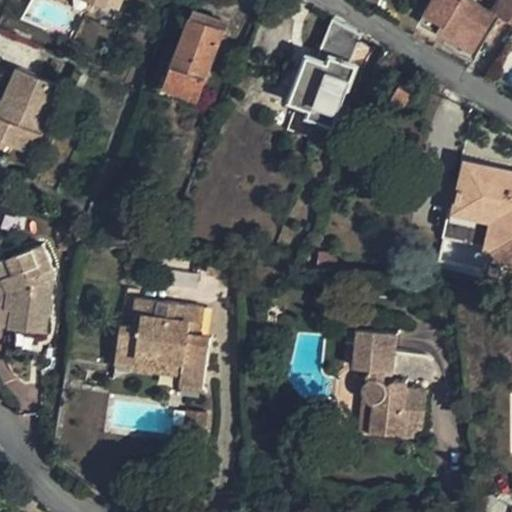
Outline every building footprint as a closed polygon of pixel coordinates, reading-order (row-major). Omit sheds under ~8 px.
[(478,36),(492,15),(468,0),(429,0),(423,11),(442,24),(444,21),(449,25),(453,20),(478,36)] [(225,25),(191,13),(188,23),(221,35),(225,25)] [(336,129),(359,66),(353,63),(363,36),(334,19),(319,58),(309,55),(291,103),(313,111),(310,119),(336,129)] [(221,35),(188,23),(161,95),(195,107),(221,35)] [(16,70),(0,103),(0,154),(8,158),(13,145),(30,152),(60,89),(16,70)] [(404,83),(398,95),(411,103),(417,91),(404,83)] [(511,179),(467,169),(457,212),(449,210),(442,240),(469,246),(475,218),(494,223),(511,227),(511,236),(507,262),(511,263),(511,179)] [(511,227),(494,223),(486,258),(507,262),(511,236),(511,227)] [(56,274),(43,242),(0,259),(0,277),(5,290),(2,305),(9,307),(7,323),(47,330),(56,274)] [(226,242),(223,252),(248,259),(251,248),(226,242)] [(237,264),(211,260),(206,295),(232,298),(237,264)] [(0,277),(0,322),(7,323),(9,307),(2,305),(5,290),(0,277)] [(146,332),(150,302),(142,300),(138,331),(146,332)] [(208,392),(215,340),(204,339),(194,337),(196,325),(205,326),(208,310),(150,302),(146,332),(138,331),(126,329),(121,366),(139,369),(141,358),(187,365),(186,379),(184,389),(208,392)] [(427,434),(429,388),(409,386),(410,377),(405,376),(399,375),(393,379),(386,374),(387,363),(397,363),(399,326),(361,323),(358,362),(376,363),(376,373),(369,378),(368,388),(379,400),(378,429),(427,434)] [(204,339),(205,326),(196,325),(194,337),(204,339)] [(141,358),(139,369),(139,371),(186,379),(187,365),(141,358)] [(379,400),(368,388),(365,428),(378,429),(379,400)] [(210,418),(188,415),(184,439),(206,442),(210,418)]
